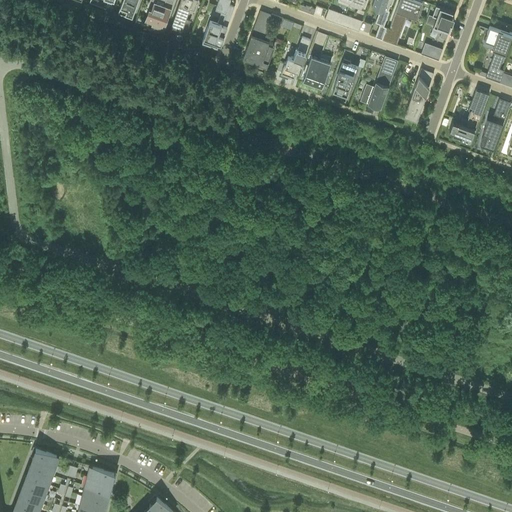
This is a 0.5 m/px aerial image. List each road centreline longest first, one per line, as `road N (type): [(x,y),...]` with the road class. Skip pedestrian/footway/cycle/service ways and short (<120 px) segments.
road 1 (unclassified): [(511,398),(20,240),(9,227),(1,122)]
road 2 (secondary): [(511,511),(0,337)]
road 3 (unclassified): [(0,61),(511,226)]
road 4 (secondary): [(0,357),(449,511)]
road 5 (residential): [(449,72),(245,1)]
road 6 (residential): [(192,511),(118,458),(0,430)]
